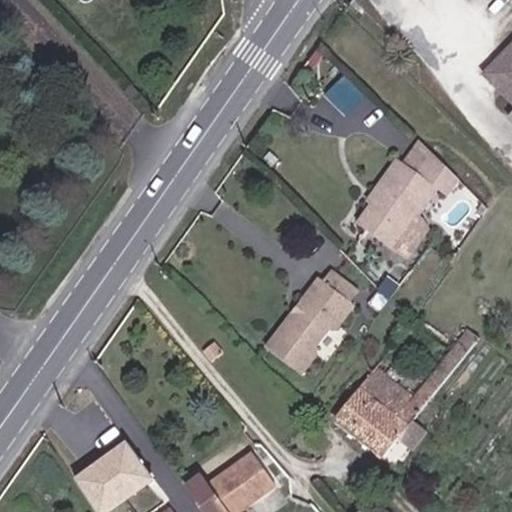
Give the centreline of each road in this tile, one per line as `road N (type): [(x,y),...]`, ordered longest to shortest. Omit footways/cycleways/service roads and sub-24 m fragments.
road 1 (secondary): [(283,11),(0,421)]
road 2 (unknown): [(124,242),(332,491)]
